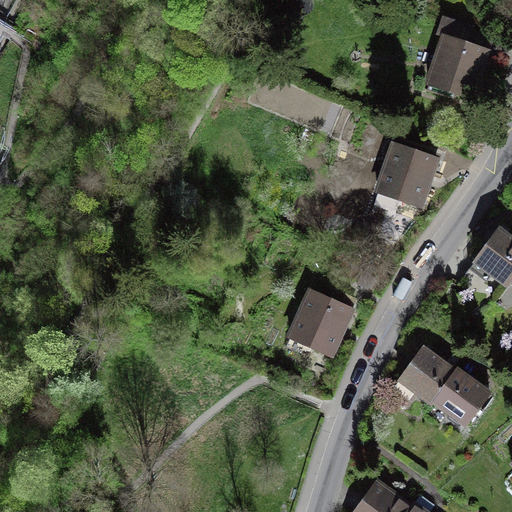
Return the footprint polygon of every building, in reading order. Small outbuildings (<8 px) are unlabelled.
[(436,34),(440,35),(441,33),(466,41),(471,25),(442,15),(436,34)] [(466,41),(441,33),(440,35),(424,84),(474,100),(482,74),(491,49),(466,41)] [(391,141),(375,192),(424,208),(432,182),(440,157),(391,141)] [(508,289),(511,284),(509,282),(511,277),(511,233),(499,224),(472,263),(508,289)] [(307,287),(285,337),(333,357),(344,332),(354,308),(307,287)] [(430,406),(432,403),(431,402),(456,368),(439,355),(424,344),(396,381),(430,406)] [(432,403),(466,428),(493,392),(475,379),(458,365),(456,368),(431,402),(432,403)] [(404,511),(411,504),(394,491),(377,478),(352,511),(404,511)] [(429,511),(414,500),(411,504),(404,511),(429,511)]
